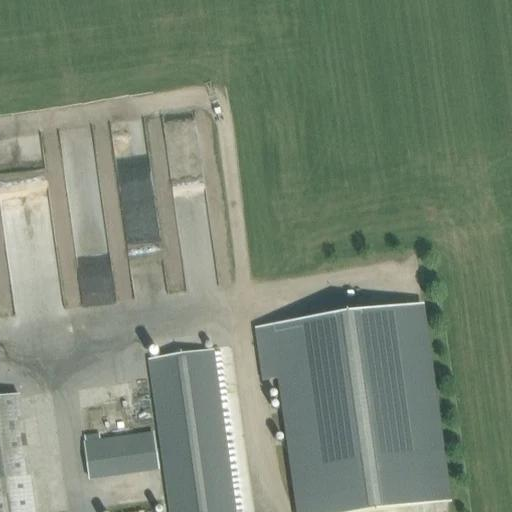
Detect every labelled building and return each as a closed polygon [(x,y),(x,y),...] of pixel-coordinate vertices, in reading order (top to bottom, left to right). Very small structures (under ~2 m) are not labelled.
[(263,382),(281,379),(300,511),(385,511),(448,503),(420,308),(256,331),(263,382)] [(236,511),(215,351),(148,360),(169,511),(236,511)] [(0,511),(36,511),(20,396),(0,398),(0,511)] [(98,421),(124,420),(123,405),(97,406),(98,421)] [(153,434),(84,444),(90,480),(158,470),(153,434)]
